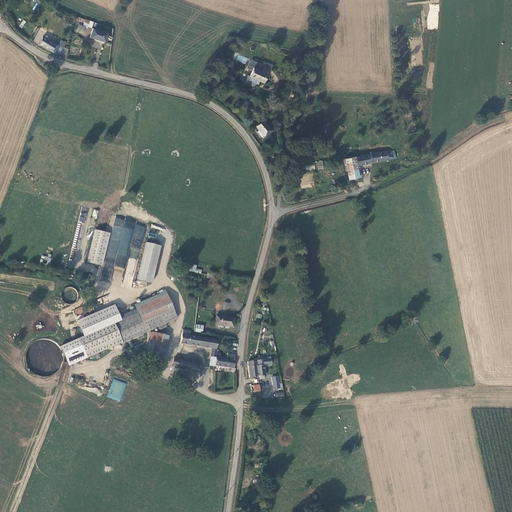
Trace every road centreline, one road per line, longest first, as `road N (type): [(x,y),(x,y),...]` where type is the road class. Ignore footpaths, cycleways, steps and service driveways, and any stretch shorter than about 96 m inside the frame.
road 1 (unclassified): [(273,214),(257,153),(221,111),(183,92),(51,59),(0,23)]
road 2 (unclassified): [(228,511),(245,319),(273,214)]
road 3 (track): [(505,115),(368,186)]
